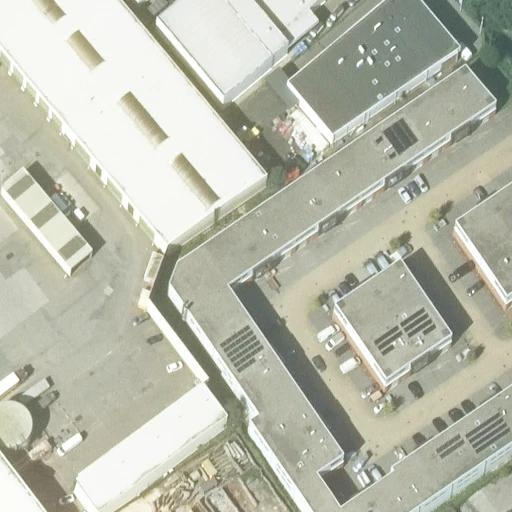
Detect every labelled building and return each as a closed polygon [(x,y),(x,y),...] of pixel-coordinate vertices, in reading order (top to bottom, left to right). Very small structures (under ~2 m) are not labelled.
[(105,0),(0,0),(0,64),(162,258),(263,188),(105,0)] [(128,0),(138,11),(151,0),(128,0)] [(189,0),(153,30),(219,110),(268,69),(284,55),(274,43),(325,0),(189,0)] [(458,60),(406,0),(398,0),(286,94),(331,148),(458,60)] [(224,299),(493,116),(462,79),(173,276),(165,297),(254,428),(246,434),(299,511),(426,511),(511,453),(511,395),(386,482),(389,485),(348,511),(330,511),(313,487),(340,468),(224,299)] [(511,196),(454,236),(504,310),(505,311),(511,305),(511,196)] [(144,281),(152,284),(161,260),(152,257),(144,281)] [(382,394),(448,348),(396,272),(330,318),(382,394)] [(113,511),(224,429),(199,396),(68,493),(82,511),(113,511)] [(27,511),(0,476),(0,511),(27,511)]
